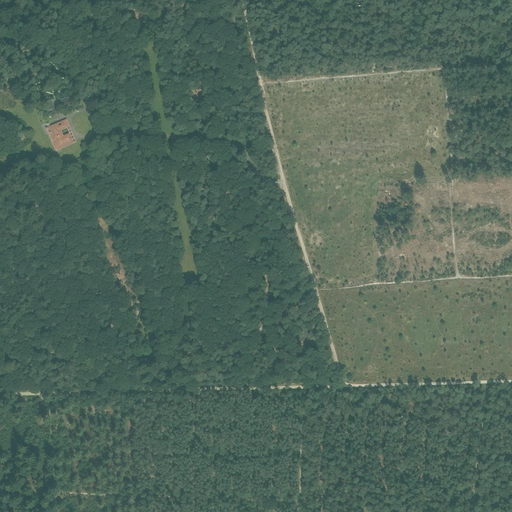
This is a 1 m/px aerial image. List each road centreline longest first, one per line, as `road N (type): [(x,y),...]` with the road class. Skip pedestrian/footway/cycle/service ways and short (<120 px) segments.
road 1 (track): [(242,0),(342,386)]
road 2 (track): [(0,42),(56,46),(97,130),(233,144),(259,176),(285,184)]
road 3 (track): [(0,393),(301,387)]
road 4 (track): [(261,86),(511,70)]
road 5 (track): [(342,386),(511,380)]
road 6 (track): [(457,281),(450,157)]
